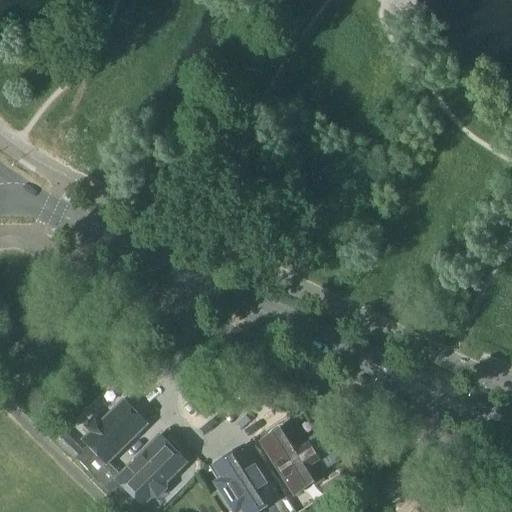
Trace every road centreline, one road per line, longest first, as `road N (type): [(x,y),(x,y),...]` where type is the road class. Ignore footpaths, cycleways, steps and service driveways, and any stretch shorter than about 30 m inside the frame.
road 1 (tertiary): [(511,432),(204,284)]
road 2 (residential): [(204,284),(172,357),(165,398),(171,418),(195,439),(233,439)]
road 3 (tertiary): [(204,284),(11,198)]
